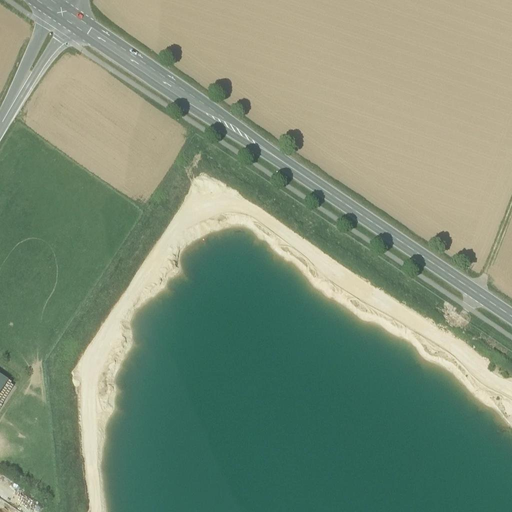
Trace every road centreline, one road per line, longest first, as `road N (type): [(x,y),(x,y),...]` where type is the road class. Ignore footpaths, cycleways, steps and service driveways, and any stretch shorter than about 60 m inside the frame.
road 1 (primary): [(64,17),(511,318)]
road 2 (unclassified): [(64,17),(0,130)]
road 3 (track): [(459,320),(511,208)]
